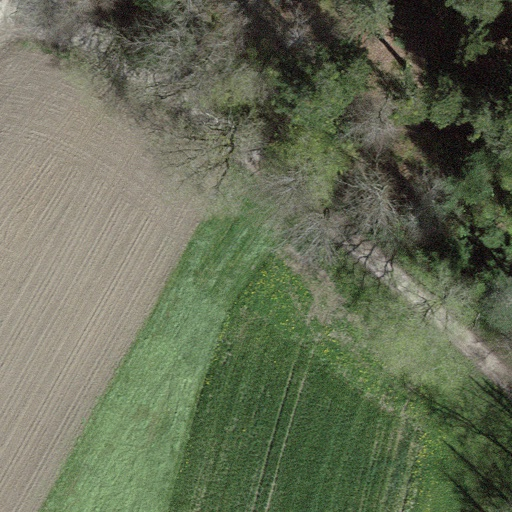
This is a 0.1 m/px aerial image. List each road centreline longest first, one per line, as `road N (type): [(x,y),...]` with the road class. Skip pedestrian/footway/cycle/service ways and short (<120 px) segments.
road 1 (track): [(511,398),(92,36),(0,3)]
road 2 (track): [(141,79),(266,84),(511,127)]
